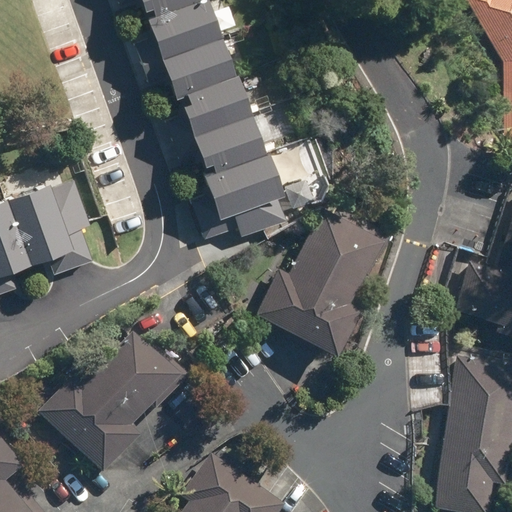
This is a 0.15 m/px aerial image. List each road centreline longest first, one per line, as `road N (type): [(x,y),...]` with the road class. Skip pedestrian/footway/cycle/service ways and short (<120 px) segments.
road 1 (residential): [(346,0),(426,152),(366,465)]
road 2 (residential): [(218,330),(366,465)]
